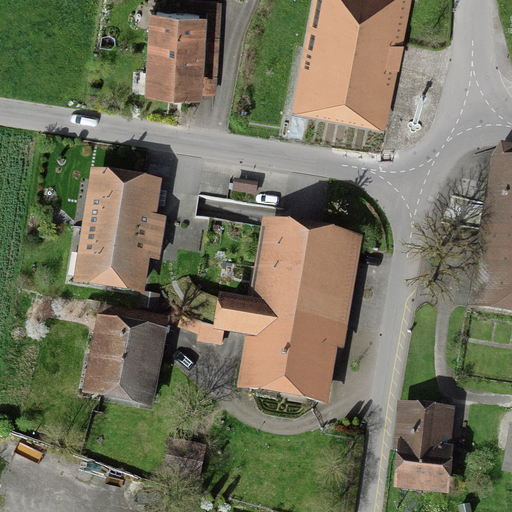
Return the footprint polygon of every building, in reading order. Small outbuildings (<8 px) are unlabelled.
[(308,0),(305,18),(325,22),(316,66),(303,63),(298,91),(373,105),(393,0),(308,0)] [(155,52),(197,54),(199,14),(157,12),(155,52)] [(197,54),(155,52),(152,90),(195,93),(197,54)] [(511,151),(509,151),(481,299),(511,304),(511,151)] [(161,188),(99,179),(82,284),(145,293),(161,188)] [(343,242),(273,230),(259,309),(232,305),(225,343),(254,348),(247,389),(314,401),(343,242)] [(165,328),(102,316),(88,388),(150,400),(165,328)] [(435,488),(441,416),(409,413),(403,486),(435,488)]
